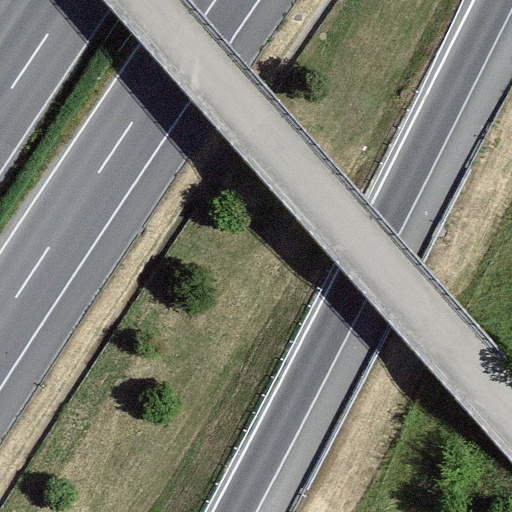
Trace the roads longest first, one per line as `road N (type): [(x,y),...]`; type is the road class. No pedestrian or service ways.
road 1 (motorway): [(235,511),(497,0)]
road 2 (motorway): [(0,323),(215,0)]
road 3 (motorway): [(72,0),(0,107)]
